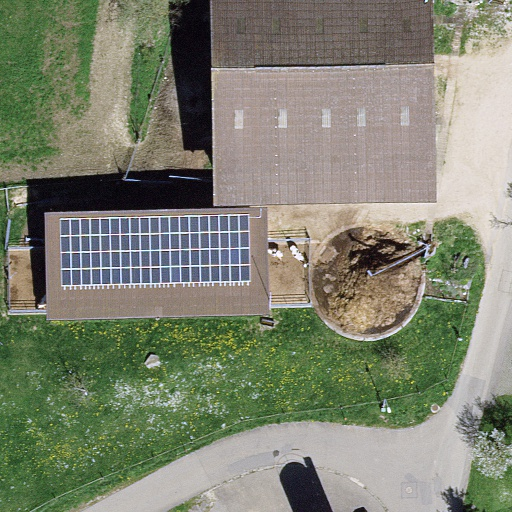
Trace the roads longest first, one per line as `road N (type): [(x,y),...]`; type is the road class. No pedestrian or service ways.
road 1 (residential): [(511,257),(447,511)]
road 2 (residential): [(378,511),(367,496),(317,476),(258,472),(149,511)]
